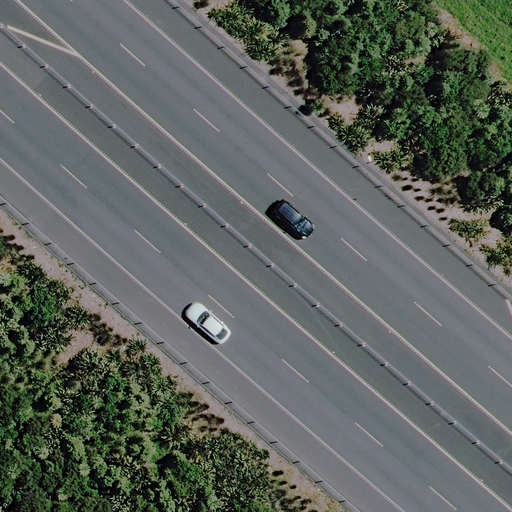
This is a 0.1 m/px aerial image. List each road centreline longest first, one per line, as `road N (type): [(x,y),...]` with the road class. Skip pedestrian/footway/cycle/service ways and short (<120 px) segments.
road 1 (motorway): [(511,507),(0,53)]
road 2 (motorway): [(89,0),(413,307),(511,382)]
